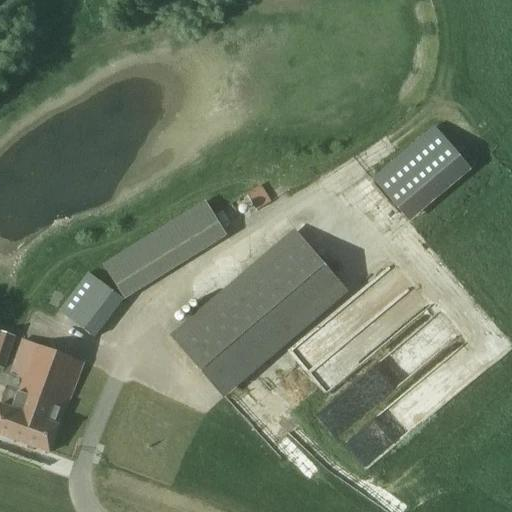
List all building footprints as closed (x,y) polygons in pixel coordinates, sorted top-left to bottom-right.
[(435,128),(372,181),(409,224),(471,171),(435,128)] [(246,195),(257,212),(270,203),(260,187),(246,195)] [(131,297),(235,236),(213,199),(109,261),(131,297)] [(172,339),(224,399),(348,294),(297,234),(172,339)] [(395,263),(291,348),(330,396),(333,394),(350,415),(452,332),(395,263)] [(59,312),(75,325),(105,287),(88,274),(59,312)] [(0,367),(4,369),(15,338),(0,333),(0,367)] [(11,410),(0,405),(0,435),(49,454),(59,427),(83,365),(23,341),(10,376),(22,380),(11,410)]
